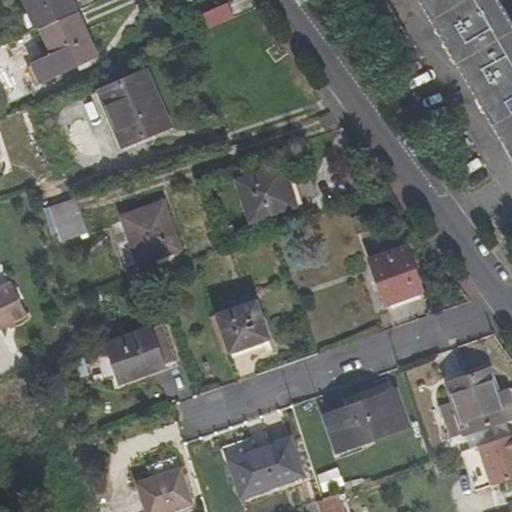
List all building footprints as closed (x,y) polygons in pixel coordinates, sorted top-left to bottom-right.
[(36,30),(72,15),(65,0),(16,0),(32,32),(36,30)] [(410,38),(388,0),(354,0),(385,53),(410,38)] [(419,0),(451,54),(511,156),(511,147),(425,0),(419,0)] [(511,27),(496,0),(425,0),(511,147),(511,27)] [(200,35),(226,24),(219,8),(193,19),(200,35)] [(39,89),(94,59),(72,15),(36,30),(51,61),(29,72),(39,89)] [(163,133),(141,79),(97,97),(119,151),(163,133)] [(290,212),(274,171),(230,187),(245,229),(290,212)] [(55,251),(79,242),(68,208),(43,217),(55,251)] [(176,257),(160,211),(120,225),(127,244),(116,248),(126,276),(176,257)] [(373,231),(368,216),(354,220),(359,235),(373,231)] [(420,294),(406,250),(368,265),(383,307),(420,294)] [(0,281),(0,324),(28,309),(12,275),(0,281)] [(131,303),(145,298),(140,281),(125,286),(131,303)] [(265,338),(252,302),(213,316),(227,352),(265,338)] [(174,361),(160,324),(104,345),(116,381),(174,361)] [(448,387),(464,436),(502,423),(485,373),(448,387)] [(408,426),(396,390),(325,414),(337,451),(408,426)] [(507,438),(502,423),(464,436),(469,451),(479,447),(507,438)] [(511,435),(507,438),(479,447),(491,487),(511,479),(511,435)] [(221,446),(227,464),(231,462),(230,457),(256,447),(252,436),(221,446)] [(256,447),(230,457),(231,462),(242,493),(303,473),(290,436),(256,447)] [(159,511),(190,502),(178,464),(136,479),(147,511),(159,511)] [(327,511),(346,511),(340,494),(323,499),(327,511)]
